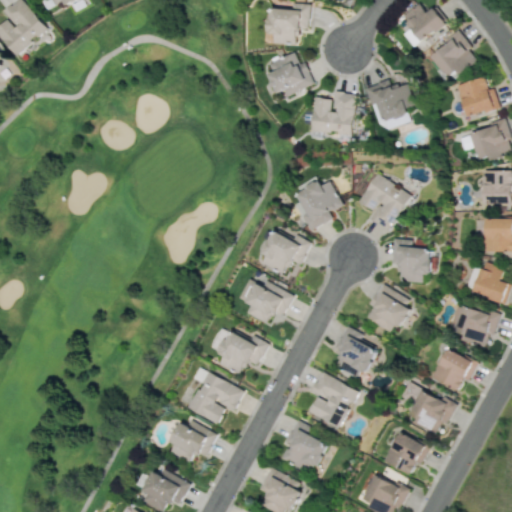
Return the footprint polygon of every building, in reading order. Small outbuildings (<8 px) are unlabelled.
[(0,36),(16,55),(48,27),(23,0),(15,0),(2,11),(8,17),(0,24),(0,36)] [(309,3),(293,2),(293,9),(269,8),(268,33),(274,34),(273,41),(295,42),(296,28),(308,29),(309,3)] [(403,33),(413,47),(446,23),(434,6),(426,12),(419,2),(402,15),(411,27),(403,33)] [(461,73),(477,60),(468,49),(471,46),(459,31),(430,54),(448,77),(458,69),(461,73)] [(314,84),(305,61),(298,63),(294,52),(268,62),(272,71),(268,73),(276,93),(283,91),(285,95),(314,84)] [(457,85),(467,116),(499,106),(493,87),(489,88),(485,76),(457,85)] [(365,87),(371,105),(376,104),(381,118),(379,119),(380,124),(409,114),(407,107),(415,104),(407,82),(391,87),(389,79),(365,87)] [(355,93),(334,91),(333,98),(314,97),(311,130),(352,134),(355,93)] [(471,130),(479,159),(490,156),(491,159),(511,153),(508,139),(511,138),(506,120),(471,130)] [(511,202),(511,169),(485,170),(486,203),(511,202)] [(369,218),(389,230),(411,194),(375,173),(358,202),(373,211),(369,218)] [(310,230),(332,218),(329,212),(343,204),(329,180),(321,184),(320,182),(291,197),(310,230)] [(486,251),(511,250),(511,217),(485,218),(486,251)] [(310,241),(294,234),(293,238),(271,230),(262,252),(266,253),(262,264),(284,272),(288,260),(301,265),(310,241)] [(391,262),(400,263),(399,279),(423,281),(424,273),(431,274),(432,248),(412,247),(412,239),(393,238),(391,262)] [(510,283),(501,280),(504,267),(483,261),(474,293),(506,301),(510,283)] [(293,293),(264,280),(262,285),(247,278),(238,298),(250,304),(246,313),(266,322),(270,314),(282,319),(293,293)] [(370,305),(372,306),(367,318),(391,330),(394,324),(401,327),(411,308),(405,305),(408,297),(380,284),(370,305)] [(500,313),(492,310),(491,313),(456,304),(449,330),(464,334),(462,340),(486,347),(490,332),(494,333),(500,313)] [(364,334),(347,325),(335,347),(342,351),(339,358),(366,372),(378,350),(360,340),(364,334)] [(268,342),(252,334),(250,340),(229,330),(218,352),(223,355),(218,364),(239,374),(246,361),(257,366),(268,342)] [(469,380),(477,362),(446,348),(433,377),(459,389),(464,378),(469,380)] [(217,422),(225,406),(233,410),(243,389),(197,367),(192,378),(200,382),(188,408),(217,422)] [(340,426),(358,389),(321,372),(311,392),(317,395),(309,412),(340,426)] [(440,398),(406,381),(399,396),(414,403),(408,416),(436,430),(441,421),(446,424),(456,403),(441,396),(440,398)] [(217,434),(185,416),(172,441),(175,443),(171,451),(189,461),(196,450),(205,455),(217,434)] [(282,460),(306,471),(309,463),(317,467),(328,443),(309,434),(312,426),(296,419),(286,441),(290,443),(282,460)] [(384,462),(411,473),(415,462),(421,464),(429,445),(396,432),(384,462)] [(270,467),(259,487),(269,492),(262,504),(276,511),(289,511),(303,486),(270,467)] [(190,482),(169,473),(167,478),(152,470),(143,490),(147,492),(143,501),(163,510),(169,499),(180,504),(190,482)] [(408,490),(374,473),(362,498),(371,502),(369,507),(379,511),(391,511),(394,505),(399,508),(408,490)]
